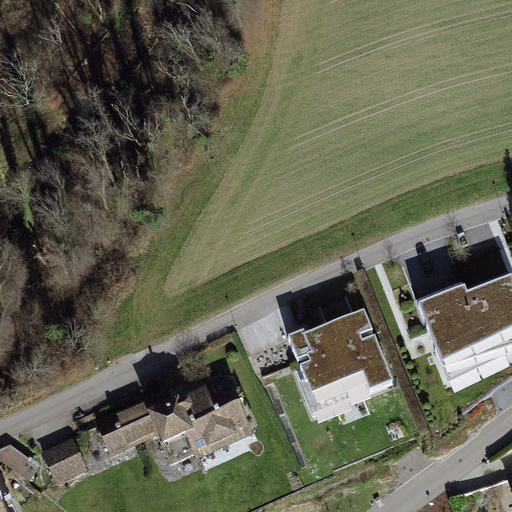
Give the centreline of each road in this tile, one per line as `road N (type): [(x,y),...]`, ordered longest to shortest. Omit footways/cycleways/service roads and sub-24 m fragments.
road 1 (residential): [(511,208),(424,235),(0,436)]
road 2 (residential): [(511,427),(393,511)]
